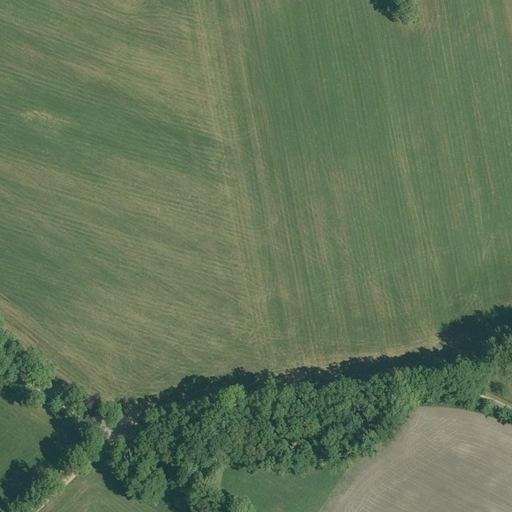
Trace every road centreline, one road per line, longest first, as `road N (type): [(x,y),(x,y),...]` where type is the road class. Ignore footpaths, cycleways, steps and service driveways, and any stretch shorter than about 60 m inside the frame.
road 1 (unclassified): [(511,412),(457,394),(410,394),(133,433),(78,413),(0,357)]
road 2 (track): [(120,430),(27,511)]
